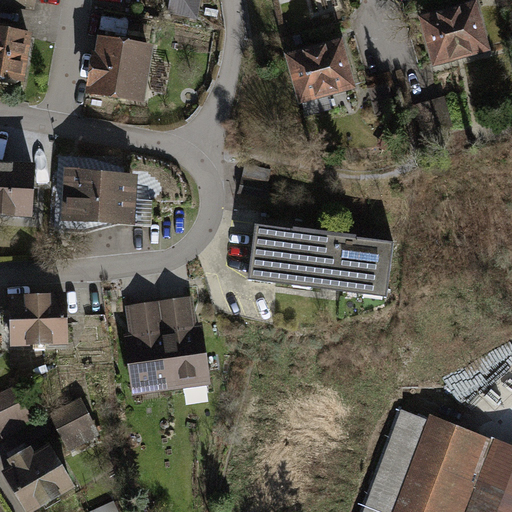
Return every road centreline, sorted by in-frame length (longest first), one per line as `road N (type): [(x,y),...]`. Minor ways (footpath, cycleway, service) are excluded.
road 1 (residential): [(0,271),(181,260),(207,220),(212,186),(195,155),(173,147)]
road 2 (residential): [(173,147),(202,127),(225,95),(234,0)]
road 3 (residential): [(53,118),(173,147)]
road 4 (unclassified): [(53,118),(75,0)]
